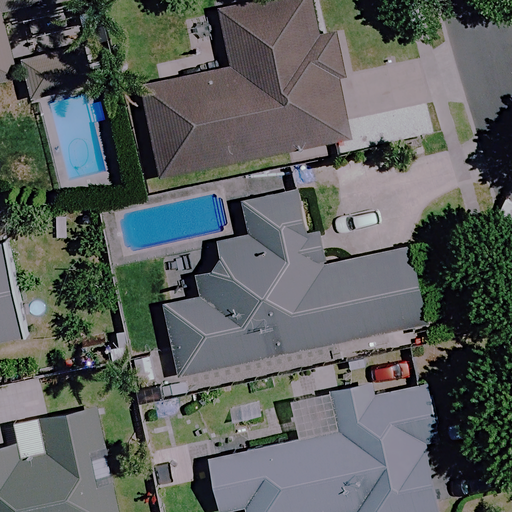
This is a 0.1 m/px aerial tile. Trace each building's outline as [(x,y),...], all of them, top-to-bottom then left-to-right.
[(0,0),(0,82),(23,77),(29,99),(83,86),(71,41),(9,56),(0,17),(0,12),(45,2),(44,0),(0,0)] [(319,33),(311,0),(269,0),(217,12),(230,66),(138,87),(159,179),(350,137),(326,31),(319,33)] [(313,268),(295,184),(239,197),(248,238),(151,259),(176,378),(428,323),(412,247),(313,268)] [(0,341),(19,337),(0,244),(0,341)] [(389,392),(386,379),(325,392),(334,432),(206,459),(217,511),(222,511),(244,508),(244,511),(437,511),(422,441),(436,438),(424,385),(389,392)] [(36,402),(6,408),(0,409),(0,511),(118,511),(94,396),(37,409),(36,402)]
